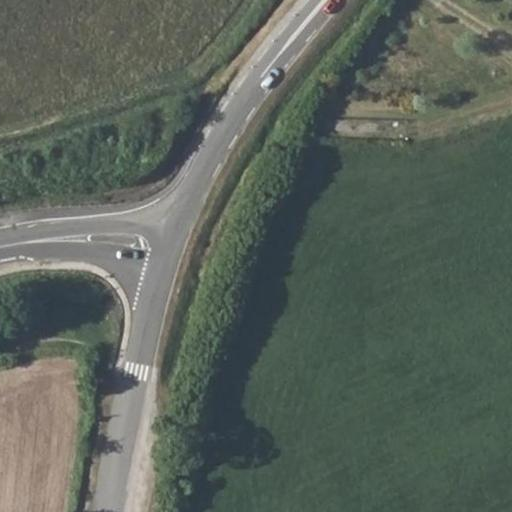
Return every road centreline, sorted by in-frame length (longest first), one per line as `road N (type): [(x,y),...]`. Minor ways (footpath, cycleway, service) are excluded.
road 1 (unclassified): [(165,249),(222,143),(330,0)]
road 2 (unclassified): [(165,249),(108,511)]
road 3 (unclassified): [(0,246),(100,236),(165,249)]
